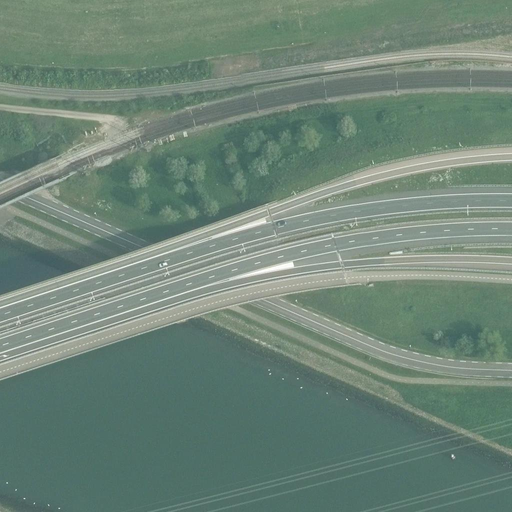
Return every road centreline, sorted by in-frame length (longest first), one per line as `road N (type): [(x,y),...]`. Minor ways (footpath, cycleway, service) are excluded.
road 1 (unclassified): [(511,372),(399,358),(0,186)]
road 2 (unclassified): [(511,279),(387,275),(294,285),(0,374)]
road 3 (motorway): [(511,157),(356,183),(158,265)]
road 4 (motorway): [(511,202),(329,218),(158,265)]
road 5 (motorway): [(191,285),(363,239),(511,229)]
road 6 (motorway): [(191,285),(383,260),(511,261)]
road 7 (motorway): [(0,347),(191,285)]
road 8 (motorway): [(158,265),(0,317)]
